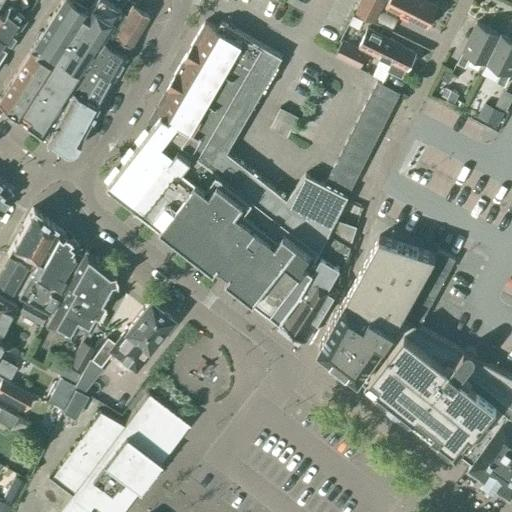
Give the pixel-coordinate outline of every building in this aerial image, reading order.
[(60,0),(0,95),(0,103),(45,136),(72,89),(102,39),(120,8),(105,0),(94,0),(90,7),(78,0),(60,0)] [(359,0),(354,11),(355,11),(375,21),(385,0),(359,0)] [(387,0),(385,6),(427,26),(438,5),(428,0),(387,0)] [(147,13),(140,9),(132,4),(114,35),(129,44),(147,13)] [(0,13),(0,56),(27,17),(9,5),(2,15),(0,13)] [(162,112),(227,150),(282,55),(221,20),(217,27),(205,20),(169,82),(177,86),(162,112)] [(470,55),(486,62),(500,33),(476,21),(457,62),(465,66),(470,55)] [(406,67),(407,67),(415,51),(401,44),(401,43),(367,26),(358,45),(391,61),(387,69),(401,77),(406,67)] [(511,69),(511,38),(500,33),(486,62),(501,70),(496,81),(504,85),(510,74),(511,69)] [(102,39),(72,89),(97,103),(125,54),(124,53),(103,40),(102,39)] [(335,53),(360,65),(366,53),(341,41),(335,53)] [(227,150),(162,112),(106,183),(214,267),(219,260),(230,269),(225,275),(280,318),(300,290),(301,291),(308,280),(307,280),(319,261),(315,259),(336,219),(335,219),(399,91),(377,80),(325,182),(305,172),(287,196),(227,150)] [(45,136),(64,150),(74,147),(97,103),(72,89),(45,136)] [(278,106),(271,120),(289,128),(296,114),(278,106)] [(0,206),(10,189),(0,181),(0,206)] [(7,253),(10,255),(30,266),(54,224),(32,207),(7,253)] [(308,280),(301,291),(282,320),(305,338),(337,285),(356,225),(336,219),(315,259),(319,261),(307,280),(308,280)] [(42,306),(74,250),(78,243),(55,225),(17,292),(42,306)] [(435,253),(379,235),(318,346),(317,347),(357,378),(358,377),(435,253)] [(88,329),(116,279),(114,271),(84,248),(65,281),(71,284),(65,294),(60,291),(50,308),(52,309),(44,323),(71,338),(79,324),(88,329)] [(511,405),(511,374),(475,355),(476,351),(474,348),(471,346),(467,347),(464,349),(419,324),(455,257),(439,248),(435,253),(358,377),(374,390),(373,391),(410,420),(411,419),(431,435),(430,436),(455,456),(458,452),(472,462),(511,405)] [(30,266),(10,255),(0,272),(0,282),(16,291),(30,266)] [(0,331),(15,304),(4,298),(0,295),(0,331)] [(39,322),(46,310),(24,297),(17,309),(39,322)] [(147,347),(171,316),(149,299),(110,348),(101,342),(90,357),(100,364),(110,351),(134,369),(150,349),(147,347)] [(94,346),(81,339),(69,361),(82,368),(94,346)] [(79,373),(49,356),(44,365),(74,381),(79,373)] [(0,371),(9,376),(15,365),(0,357),(0,371)] [(31,369),(25,386),(46,393),(53,376),(31,369)] [(0,394),(1,395),(24,408),(33,393),(0,375),(0,394)] [(73,382),(59,375),(53,388),(67,395),(73,382)] [(79,375),(74,384),(82,389),(89,381),(79,375)] [(54,511),(119,511),(188,421),(147,390),(123,422),(99,409),(50,475),(71,491),(54,511)] [(511,405),(472,462),(468,467),(484,477),(483,478),(493,485),(494,485),(509,495),(510,493),(511,490),(511,405)] [(26,480),(14,474),(3,496),(14,502),(26,480)] [(0,499),(0,511),(7,511),(11,505),(0,499)]
